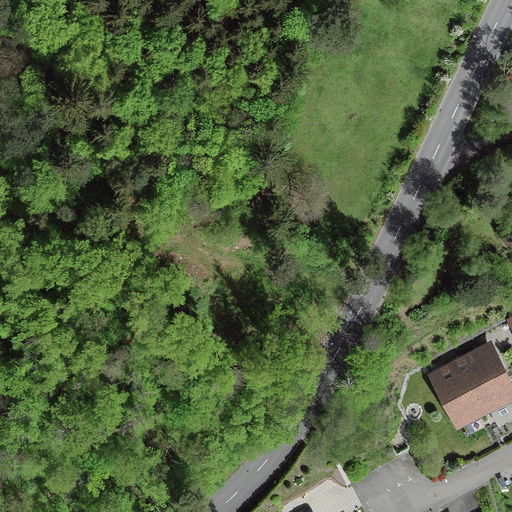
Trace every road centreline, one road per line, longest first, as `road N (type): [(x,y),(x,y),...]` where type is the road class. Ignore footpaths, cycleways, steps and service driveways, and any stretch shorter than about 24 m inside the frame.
road 1 (tertiary): [(216,511),(299,419),(505,0)]
road 2 (residential): [(398,511),(511,455)]
